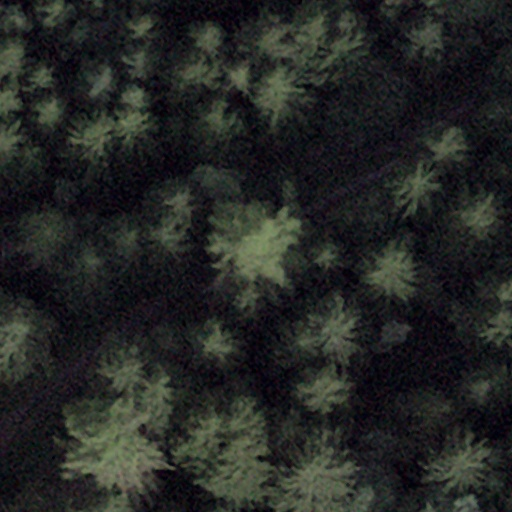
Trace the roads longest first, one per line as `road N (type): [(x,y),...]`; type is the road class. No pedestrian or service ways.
road 1 (track): [(0,423),(469,119),(511,69)]
road 2 (track): [(469,119),(354,142),(208,193),(0,217)]
